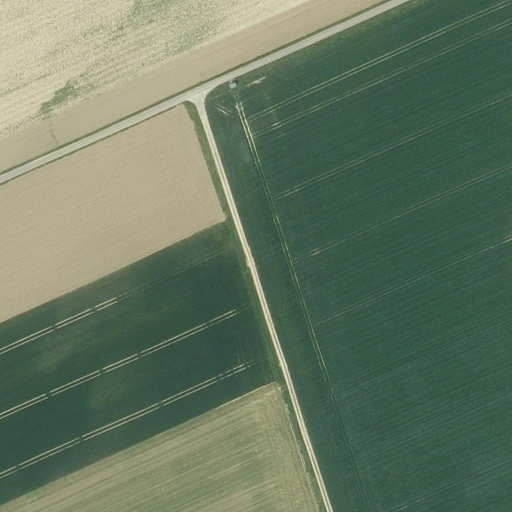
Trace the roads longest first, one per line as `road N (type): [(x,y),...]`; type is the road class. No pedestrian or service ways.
road 1 (track): [(0,180),(403,0)]
road 2 (track): [(329,511),(196,92)]
